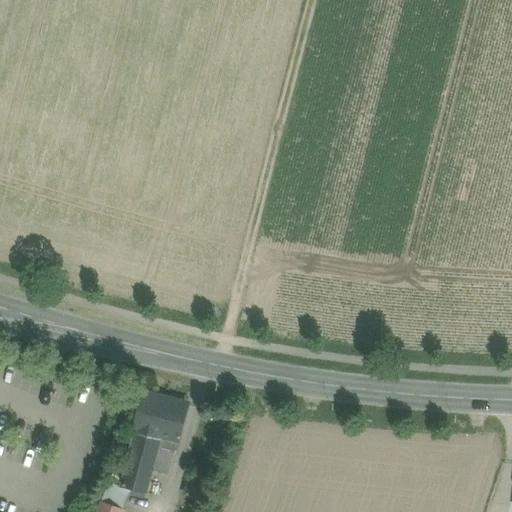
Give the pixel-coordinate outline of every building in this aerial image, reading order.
[(186,408),(144,398),(135,432),(162,439),(159,454),(174,457),(186,408)] [(162,439),(135,432),(122,485),(121,490),(148,496),(154,473),(159,454),(162,439)] [(174,457),(159,454),(154,473),(169,477),(174,457)] [(192,481),(188,498),(204,502),(208,484),(192,481)] [(109,485),(99,511),(122,511),(130,493),(109,485)]
